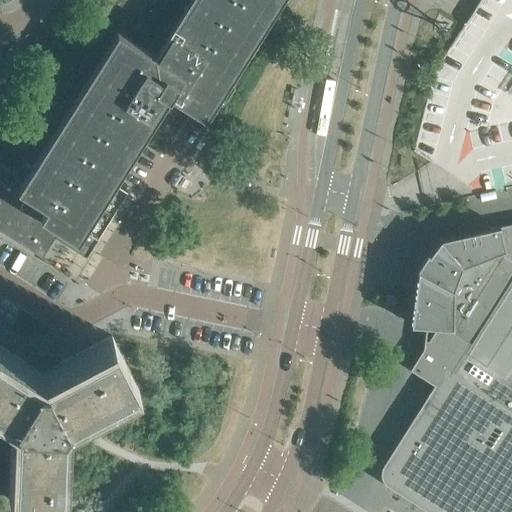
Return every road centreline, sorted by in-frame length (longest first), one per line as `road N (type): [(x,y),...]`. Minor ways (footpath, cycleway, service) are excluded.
road 1 (secondary): [(325,329),(395,0)]
road 2 (secondary): [(361,0),(292,327)]
road 3 (residential): [(50,311),(77,318),(132,295),(292,327)]
road 4 (secondary): [(280,486),(310,406),(325,329)]
road 5 (secondary): [(292,327),(251,470)]
